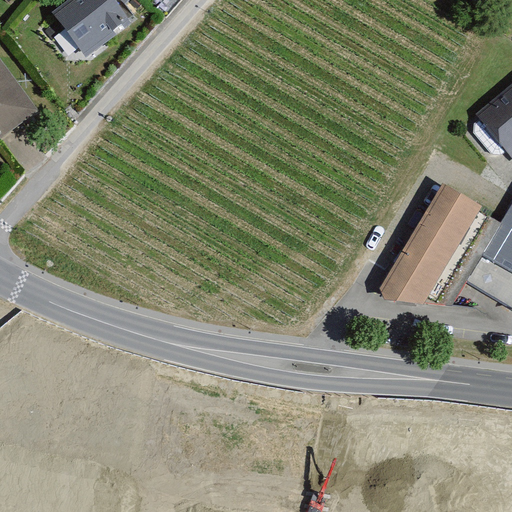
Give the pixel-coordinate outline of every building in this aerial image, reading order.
[(125,30),(102,0),(76,0),(49,21),(81,64),(125,30)] [(0,143),(34,118),(0,73),(0,143)] [(511,84),(476,112),(511,159),(511,84)] [(483,207),(444,184),(381,290),(385,301),(426,303),(483,207)] [(511,274),(511,199),(480,257),(511,274)]
